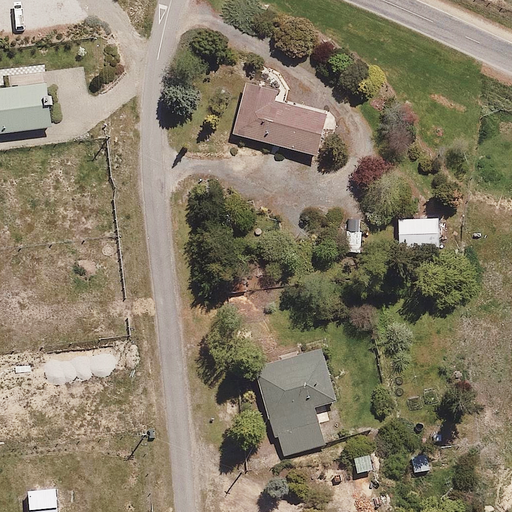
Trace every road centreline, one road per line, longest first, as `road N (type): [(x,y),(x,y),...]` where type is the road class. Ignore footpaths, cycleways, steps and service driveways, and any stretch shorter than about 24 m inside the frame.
road 1 (residential): [(172,0),(150,125),(186,511)]
road 2 (tertiary): [(511,58),(381,0)]
